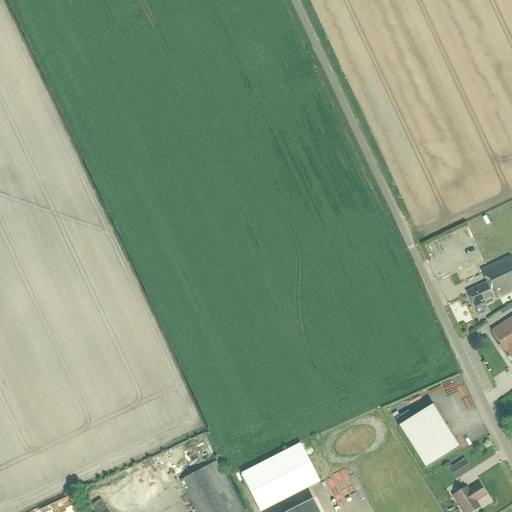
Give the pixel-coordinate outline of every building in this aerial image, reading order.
[(494,299),(511,291),(511,260),(510,257),(480,271),(486,283),(466,292),(474,308),(485,303),(485,305),(492,302),(491,300),(493,299),(494,299)] [(461,273),(465,281),(480,274),(476,266),(461,273)] [(511,322),(508,325),(506,322),(491,332),(504,352),(506,351),(511,360),(511,322)] [(432,405),(398,427),(425,470),(460,448),(432,405)] [(470,471),(463,460),(448,470),(455,481),(470,471)] [(236,511),(241,510),(216,462),(180,482),(196,511),(236,511)] [(485,495),(479,484),(468,491),(467,488),(453,497),(462,511),(472,511),(479,508),(475,502),(485,495)] [(320,511),(309,492),(273,511),(320,511)]
